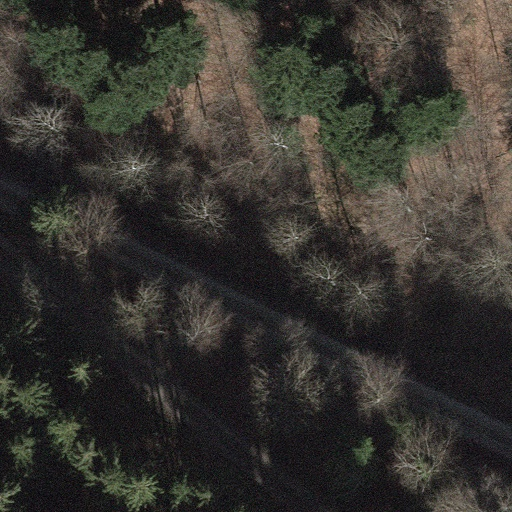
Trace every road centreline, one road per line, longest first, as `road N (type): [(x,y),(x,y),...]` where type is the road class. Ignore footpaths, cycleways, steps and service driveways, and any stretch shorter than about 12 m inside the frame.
road 1 (track): [(511,439),(0,190)]
road 2 (track): [(0,242),(312,511)]
